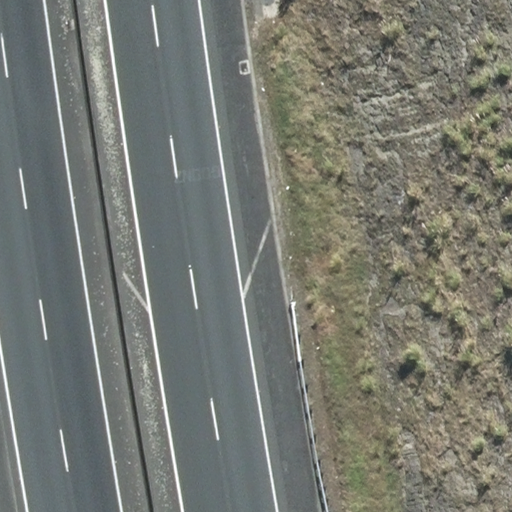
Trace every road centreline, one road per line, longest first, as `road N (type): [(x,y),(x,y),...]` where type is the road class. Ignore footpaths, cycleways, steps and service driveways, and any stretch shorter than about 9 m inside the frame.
road 1 (motorway): [(151,0),(234,511)]
road 2 (motorway): [(72,511),(0,25)]
